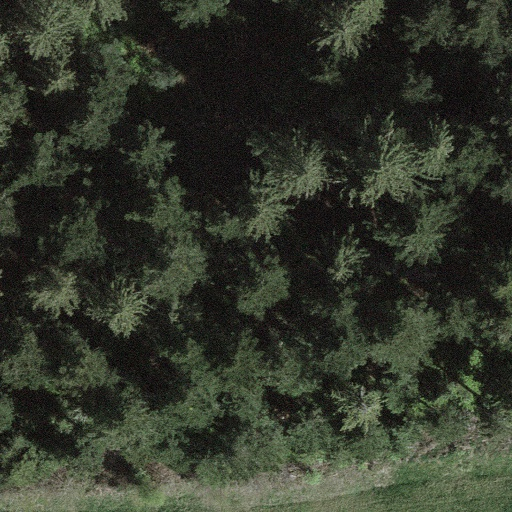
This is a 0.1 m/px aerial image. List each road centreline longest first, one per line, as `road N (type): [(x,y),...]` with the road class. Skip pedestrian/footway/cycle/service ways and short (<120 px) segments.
road 1 (track): [(0,232),(288,214),(352,217),(511,248)]
road 2 (track): [(0,504),(511,475)]
